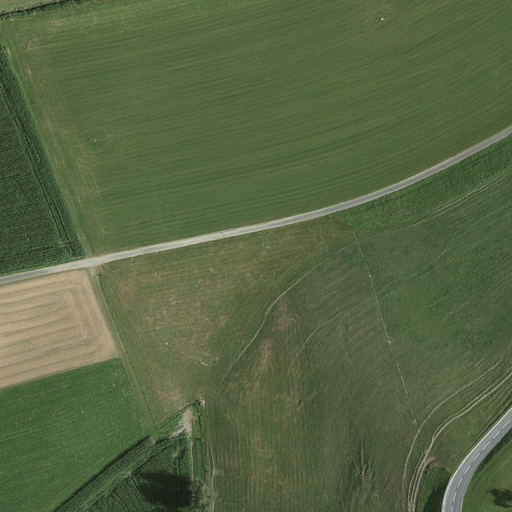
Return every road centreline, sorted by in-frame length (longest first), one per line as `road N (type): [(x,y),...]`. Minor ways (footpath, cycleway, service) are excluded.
road 1 (track): [(281,223),(0,283)]
road 2 (track): [(281,223),(372,196),(511,128)]
